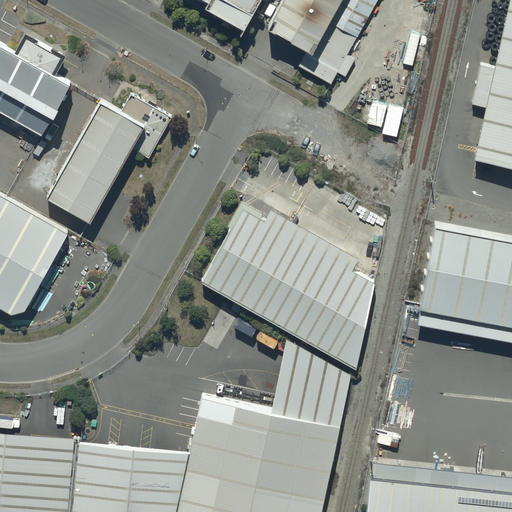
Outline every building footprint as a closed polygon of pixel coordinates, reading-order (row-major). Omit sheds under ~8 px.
[(262,0),(192,0),(247,30),(262,0)] [(336,0),(280,0),(267,24),(308,48),(336,0)] [(378,0),(337,0),(300,64),(331,82),(338,70),(346,75),(355,58),(348,54),(378,0)] [(511,0),(494,0),(462,143),(511,154),(511,0)] [(0,38),(0,102),(43,124),(69,73),(0,38)] [(136,112),(89,88),(40,184),(87,208),(136,112)] [(240,182),(193,264),(354,355),(372,261),(240,182)] [(70,229),(0,190),(0,304),(11,311),(23,308),(70,229)] [(511,245),(429,228),(413,306),(511,326),(511,245)] [(321,511),(352,375),(288,341),(273,414),(202,399),(189,451),(175,511),(321,511)] [(64,511),(72,438),(0,431),(0,511),(64,511)] [(175,511),(189,451),(72,438),(64,511),(175,511)] [(511,511),(511,466),(363,452),(356,511),(511,511)]
